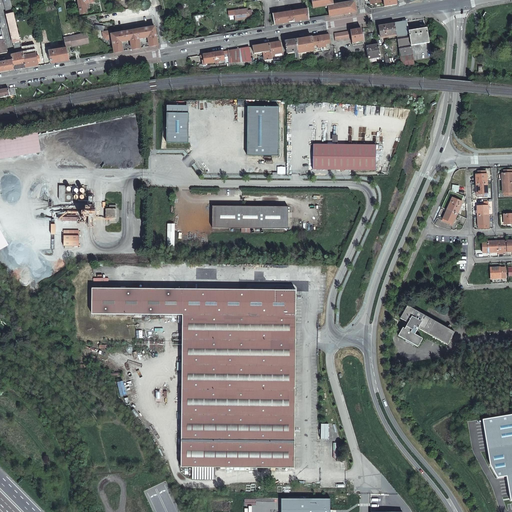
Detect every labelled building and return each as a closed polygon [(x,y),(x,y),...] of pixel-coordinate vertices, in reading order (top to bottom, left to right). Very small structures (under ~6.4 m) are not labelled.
[(2,0),(7,17),(14,15),(10,0),(2,0)] [(94,0),(78,0),(81,14),(87,13),(87,9),(90,8),(89,3),(95,2),(94,0)] [(328,5),(330,16),(356,12),(354,1),(332,5),(331,0),(311,0),(313,8),(328,5)] [(233,11),(235,20),(248,18),(248,19),(250,19),(249,10),(246,10),(246,9),(233,11)] [(286,12),(286,13),(277,15),(277,14),(273,14),(274,23),(277,23),(277,24),(278,24),(278,22),(287,21),(287,22),(289,22),(288,21),(294,20),(294,22),(296,21),(296,20),(304,19),(304,20),(306,20),(306,19),(309,18),(308,9),(303,10),(303,11),(294,12),(294,11),(286,12)] [(16,25),(14,17),(14,15),(7,17),(13,44),(20,43),(16,25)] [(402,66),(415,67),(411,46),(409,31),(407,21),(394,23),(397,40),(401,60),(402,63),(402,66)] [(394,23),(378,26),(381,37),(394,35),(395,40),(397,40),(394,23)] [(155,27),(137,30),(139,39),(148,37),(150,46),(158,45),(155,27)] [(411,46),(430,43),(427,28),(419,29),(419,27),(415,28),(416,30),(409,31),(411,46)] [(356,29),(350,30),(350,31),(338,33),(339,40),(351,38),(352,43),(363,41),(361,29),(356,29)] [(111,34),(115,53),(123,51),(121,42),(131,40),(132,50),(141,48),(139,39),(137,30),(127,31),(126,30),(121,31),(121,32),(111,34)] [(65,38),(66,44),(67,47),(78,44),(78,46),(89,43),(88,34),(87,34),(65,38)] [(315,36),(310,37),(312,46),(316,45),(317,48),(325,46),(325,44),(330,43),(328,34),(323,35),(323,36),(315,37),(315,36)] [(310,37),(296,39),(298,54),(313,51),(312,46),(310,37)] [(292,58),(293,62),(296,62),(299,62),(299,58),(298,56),(298,54),(296,39),(286,41),(288,53),(296,52),(297,57),(292,58)] [(269,44),(271,55),(283,53),(281,42),(276,42),(269,44)] [(22,53),(22,52),(20,43),(13,44),(15,55),(22,53)] [(265,60),(273,60),(272,58),(271,55),(269,44),(253,46),(255,54),(264,53),(265,60)] [(366,47),(368,59),(380,57),(378,45),(366,47)] [(69,61),(67,47),(65,47),(65,49),(49,51),(50,55),(48,55),(49,59),(50,58),(51,64),(69,61)] [(252,62),(251,59),(249,47),(240,49),(241,54),(242,54),(243,62),(252,62)] [(38,66),(36,50),(22,52),(22,53),(26,68),(38,66)] [(227,51),(229,63),(243,62),(242,54),(241,54),(234,55),(233,50),(230,50),(227,51)] [(224,61),(223,52),(203,55),(204,58),(205,64),(216,62),(216,63),(218,63),(218,61),(224,61)] [(14,70),(26,68),(22,53),(15,55),(11,56),(12,61),(14,70)] [(0,72),(3,72),(14,70),(12,61),(3,62),(3,61),(0,61),(0,72)] [(0,89),(0,97),(10,95),(8,88),(0,89)] [(278,107),(247,107),(247,155),(278,155),(278,107)] [(165,114),(165,143),(186,143),(186,114),(165,114)] [(34,134),(0,139),(0,158),(37,153),(34,134)] [(312,144),(312,169),(375,169),(375,144),(312,144)] [(447,210),(457,214),(462,202),(452,198),(447,210)] [(115,220),(115,203),(108,203),(108,206),(106,206),(106,217),(108,217),(108,220),(115,220)] [(288,206),(212,206),(212,228),(287,228),(288,206)] [(453,223),(457,214),(447,210),(443,219),(445,220),(444,222),(450,224),(451,222),(453,223)] [(78,233),(62,233),(62,244),(78,244),(78,233)] [(295,290),(89,288),(89,314),(181,315),(179,468),(190,468),(190,478),(213,478),(213,468),(293,467),(295,290)] [(455,332),(407,306),(400,319),(408,323),(405,329),(403,328),(398,336),(418,347),(422,339),(414,334),(418,328),(448,345),(455,332)] [(120,397),(135,393),(131,378),(115,382),(120,397)] [(511,414),(481,420),(489,466),(496,477),(506,476),(510,500),(511,499),(511,414)] [(328,511),(328,499),(281,499),(281,511),(328,511)]
